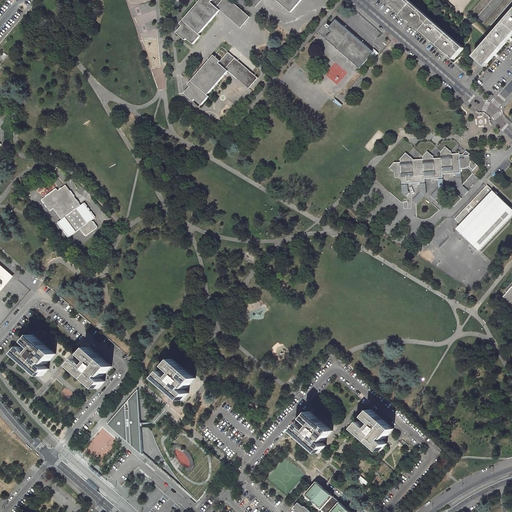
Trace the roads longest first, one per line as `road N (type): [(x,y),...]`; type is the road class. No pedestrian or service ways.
road 1 (residential): [(0,337),(36,298),(47,298),(126,368),(52,457)]
road 2 (residential): [(492,108),(357,5)]
